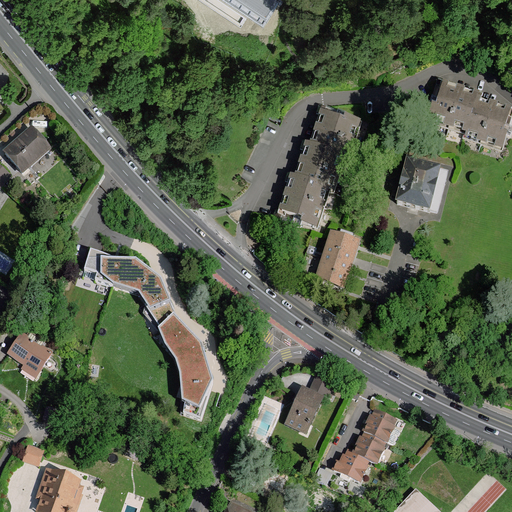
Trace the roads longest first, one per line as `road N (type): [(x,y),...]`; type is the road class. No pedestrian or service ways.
road 1 (primary): [(0,9),(142,180),(262,291)]
road 2 (primary): [(335,344),(511,434)]
road 3 (tertiary): [(194,511),(265,365)]
